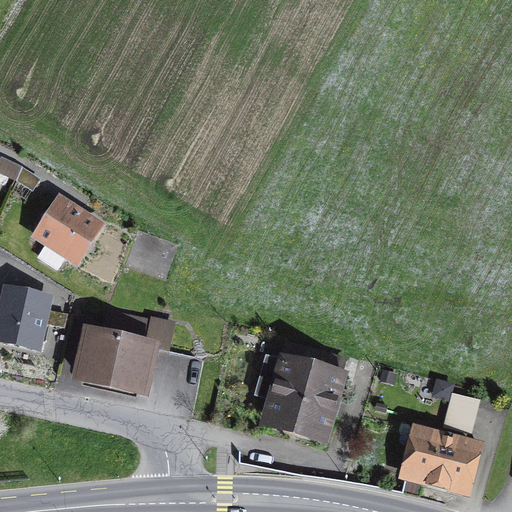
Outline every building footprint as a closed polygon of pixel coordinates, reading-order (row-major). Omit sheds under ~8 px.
[(18,179),(22,170),(1,160),(0,162),(0,170),(18,179)] [(22,170),(18,179),(34,189),(39,181),(22,170)] [(42,224),(45,226),(38,237),(76,262),(98,228),(60,203),(53,214),(50,212),(45,213),(41,219),(42,224)] [(0,340),(37,349),(47,306),(29,302),(30,296),(7,291),(0,322),(0,340)] [(172,325),(109,312),(105,332),(94,330),(82,380),(139,393),(149,348),(167,352),(172,325)] [(320,437),(341,363),(293,349),(288,365),(267,359),(257,395),(278,401),(272,423),(320,437)] [(453,388),(445,421),(470,427),(478,395),(453,388)] [(406,475),(466,490),(476,450),(417,435),(406,475)]
